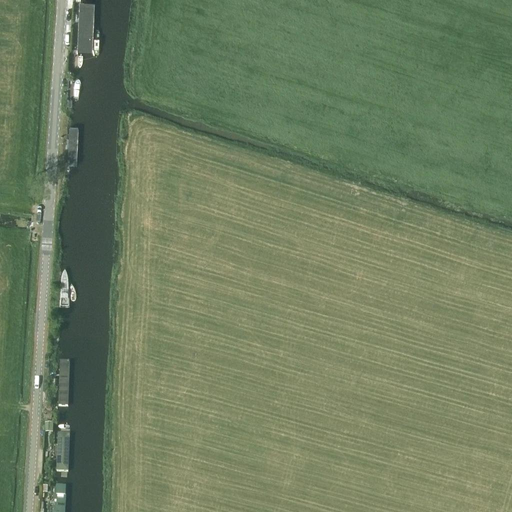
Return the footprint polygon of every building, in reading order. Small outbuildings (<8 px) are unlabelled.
[(72,118),(68,157),(78,158),(82,119),(72,118)] [(62,371),(50,371),(48,403),(60,403),(62,371)] [(53,425),(45,424),(45,432),(53,432),(53,425)] [(70,433),(58,432),(57,470),(69,471),(70,433)] [(56,484),(54,511),(66,511),(68,485),(56,484)]
